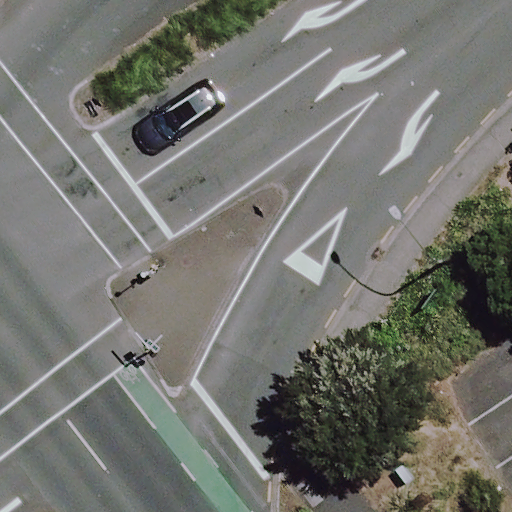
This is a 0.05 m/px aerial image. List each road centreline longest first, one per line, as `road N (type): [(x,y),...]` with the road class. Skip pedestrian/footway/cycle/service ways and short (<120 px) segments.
road 1 (secondary): [(511,4),(328,242),(210,511)]
road 2 (unclassified): [(414,0),(141,179),(0,285)]
road 3 (secondary): [(0,331),(140,511)]
road 4 (unclassified): [(0,91),(117,0)]
